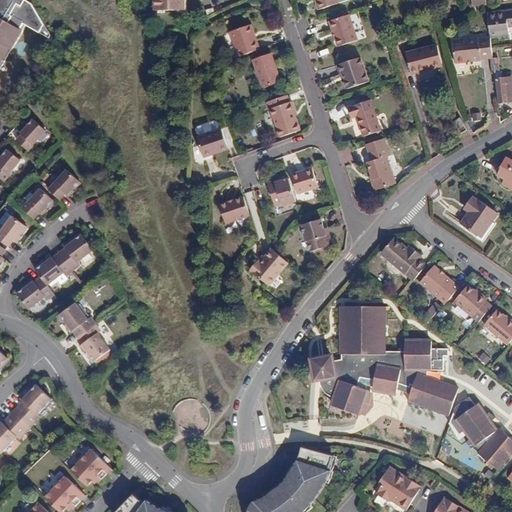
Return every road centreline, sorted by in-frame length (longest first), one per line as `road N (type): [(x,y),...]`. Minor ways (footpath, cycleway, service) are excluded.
road 1 (residential): [(211,493),(244,469),(245,417),(266,369),(368,241)]
road 2 (residential): [(150,455),(84,408),(48,347)]
road 3 (residential): [(0,300),(15,265),(43,232),(100,197)]
road 4 (residential): [(283,0),(324,135)]
road 5 (residential): [(399,206),(511,284)]
road 6 (residential): [(511,128),(399,206)]
